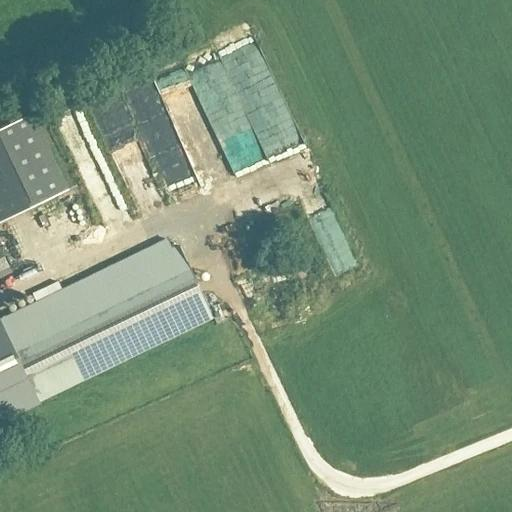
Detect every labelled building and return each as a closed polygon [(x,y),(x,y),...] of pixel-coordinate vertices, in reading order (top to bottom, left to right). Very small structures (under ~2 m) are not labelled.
[(269,154),(309,136),(260,26),(220,44),(269,154)] [(200,77),(212,71),(205,56),(193,62),(200,77)] [(103,100),(144,207),(166,198),(124,91),(103,100)] [(100,114),(89,117),(86,105),(72,109),(93,189),(118,182),(100,114)] [(209,122),(193,128),(204,157),(219,151),(209,122)] [(0,239),(71,205),(35,130),(0,146),(0,239)] [(342,265),(358,257),(333,205),(316,212),(342,265)] [(0,422),(39,403),(38,402),(213,317),(178,246),(171,249),(167,240),(0,322),(0,422)] [(0,249),(0,277),(11,272),(0,249)] [(280,293),(318,275),(308,254),(270,272),(280,293)]
